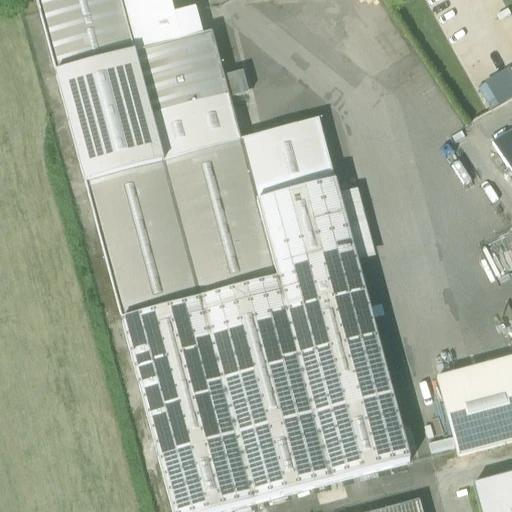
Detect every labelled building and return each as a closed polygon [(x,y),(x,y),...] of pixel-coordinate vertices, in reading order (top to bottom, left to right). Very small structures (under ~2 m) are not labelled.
[(35,0),(85,185),(241,144),(229,99),(245,94),(241,78),(224,82),(212,35),(203,38),(135,56),(119,0),(35,0)] [(175,17),(169,0),(119,0),(135,56),(203,38),(195,12),(175,17)] [(511,68),(478,84),(489,108),(511,97),(511,68)] [(241,144),(85,185),(172,511),(231,511),(409,465),(356,266),(338,198),(318,123),(241,144)] [(511,176),(511,134),(492,146),(511,176)] [(357,193),(338,198),(356,266),(375,261),(357,193)] [(511,361),(437,382),(458,459),(511,444),(511,361)] [(511,511),(511,477),(473,488),(479,511),(511,511)] [(387,511),(429,511),(427,502),(387,511)]
